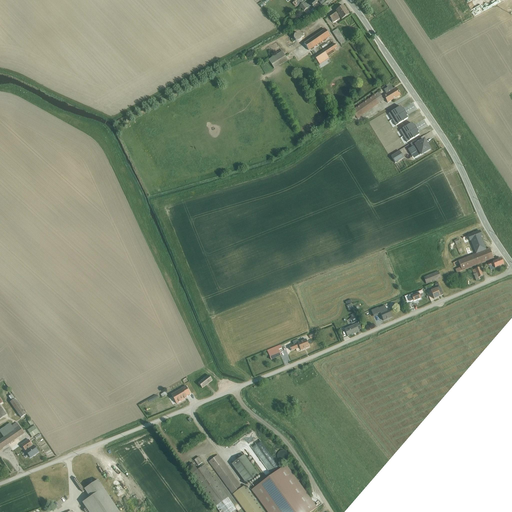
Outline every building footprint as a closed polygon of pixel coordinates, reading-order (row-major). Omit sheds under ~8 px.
[(463,0),(468,12),(484,6),(481,0),(463,0)] [(303,3),(299,6),(304,11),(308,8),(303,3)] [(335,11),(329,16),(334,23),(340,18),(341,20),(349,14),(343,6),(336,11),(338,14),(337,15),(335,11)] [(330,37),(325,29),(304,43),(309,51),(330,37)] [(338,29),(332,32),(339,43),(340,43),(341,45),(345,42),(344,40),(345,40),(338,29)] [(335,44),(314,57),(319,65),(329,59),(328,57),(336,52),(334,49),(337,48),(335,44)] [(282,52),(268,60),(274,69),(288,61),(282,52)] [(383,96),(388,103),(400,95),(396,87),(393,89),(390,83),(386,86),(387,88),(384,90),(386,94),(383,96)] [(357,119),(384,100),(378,92),(351,111),(354,114),(349,117),(351,120),(355,117),(357,119)] [(387,107),(373,116),(382,130),(386,128),(397,146),(407,140),(397,121),(396,122),(387,107)] [(425,138),(416,143),(422,154),(430,150),(428,146),(429,145),(425,138)] [(417,155),(412,158),(415,163),(424,158),(422,155),(419,157),(417,155)] [(457,273),(493,258),(489,249),(486,250),(481,238),(480,237),(482,236),(480,231),(468,236),(470,241),(471,241),(476,254),(453,263),(457,273)] [(504,265),(501,259),(488,264),(490,270),(504,265)] [(483,276),(480,268),(472,270),(472,271),(471,272),(472,274),(470,275),(470,276),(474,274),(476,281),(479,280),(480,279),(479,277),(483,276)] [(439,271),(423,277),(426,283),(427,283),(441,277),(439,271)] [(432,292),(435,298),(444,294),(442,288),(432,292)] [(417,291),(408,295),(411,300),(420,296),(417,291)] [(392,316),(385,304),(381,307),(382,310),(377,313),(382,321),(392,316)] [(347,329),(349,335),(363,328),(357,317),(351,320),(354,326),(347,329)] [(310,346),(306,337),(291,344),(293,349),(299,346),(301,350),(310,346)] [(282,354),(279,348),(269,353),(272,358),(282,354)] [(210,373),(199,381),(203,387),(214,379),(210,373)] [(189,385),(175,393),(179,399),(192,392),(189,385)] [(26,417),(13,397),(9,399),(22,419),(26,417)] [(0,436),(0,450),(26,434),(17,421),(11,425),(13,428),(0,436)] [(31,438),(39,433),(35,426),(27,430),(31,438)] [(261,459),(268,454),(259,441),(255,443),(260,450),(257,452),(261,459)] [(26,442),(21,446),(31,459),(39,454),(34,447),(31,449),(26,442)] [(196,464),(191,468),(222,511),(238,511),(199,457),(194,461),(196,464)] [(219,457),(211,462),(247,511),(265,511),(248,487),(243,490),(219,457)] [(235,466),(247,484),(259,476),(246,458),(235,466)] [(120,511),(101,479),(84,489),(90,498),(84,501),(85,502),(83,503),(88,511),(120,511)] [(54,488),(42,495),(47,503),(52,499),(59,509),(65,506),(54,488)]
